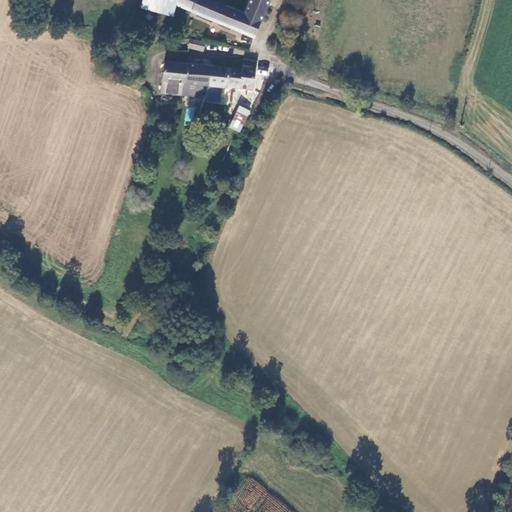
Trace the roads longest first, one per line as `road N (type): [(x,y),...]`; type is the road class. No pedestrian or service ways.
road 1 (track): [(291,88),(451,141),(511,184)]
road 2 (track): [(0,268),(135,332)]
